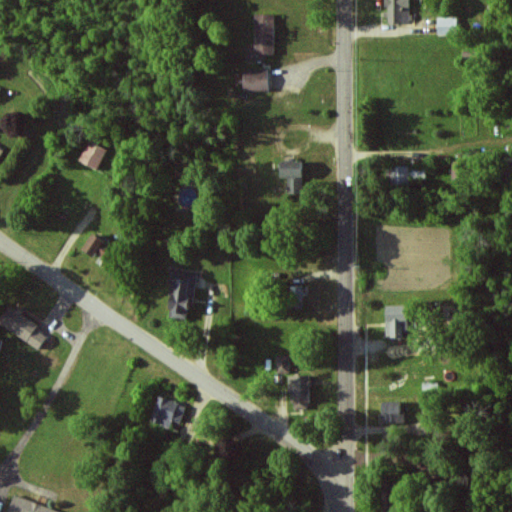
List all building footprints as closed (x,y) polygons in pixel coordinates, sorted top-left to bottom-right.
[(411,0),(386,0),(387,23),(411,22),(411,0)] [(255,54),(275,54),(275,14),(256,14),(255,54)] [(439,18),(439,35),(458,35),(458,18),(439,18)] [(269,69),(244,70),(245,91),(269,90),(269,69)] [(108,149),(90,141),(80,161),(98,170),(108,149)] [(283,178),(289,178),(289,193),(304,193),(303,160),(283,161),(283,178)] [(412,185),(412,179),(427,179),(427,167),(393,166),(392,185),(412,185)] [(96,256),(105,240),(92,233),(84,250),(96,256)] [(197,274),(174,271),(169,311),(192,314),(197,274)] [(303,308),(304,287),(294,286),(293,308),(303,308)] [(387,337),(404,338),(404,330),(413,330),(413,305),(387,305),(387,337)] [(0,322),(0,325),(41,347),(47,336),(37,331),(41,323),(9,306),(0,322)] [(289,355),(277,355),(277,373),(290,373),(289,355)] [(291,375),(292,408),(311,408),(310,375),(291,375)] [(173,421),(181,423),(187,406),(160,396),(151,421),(170,428),(173,421)] [(403,401),(382,402),(383,424),(404,423),(403,401)] [(9,511),(65,511),(15,496),(9,511)]
